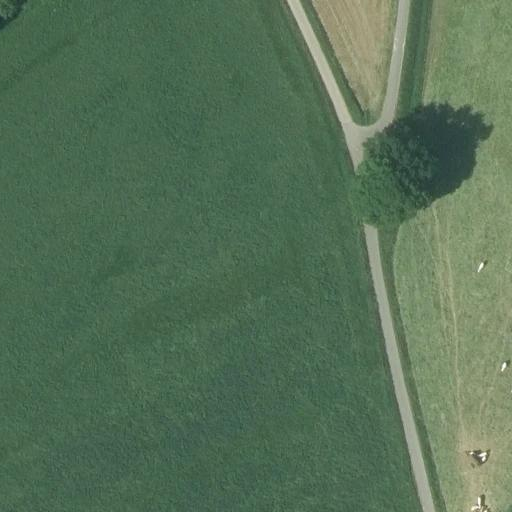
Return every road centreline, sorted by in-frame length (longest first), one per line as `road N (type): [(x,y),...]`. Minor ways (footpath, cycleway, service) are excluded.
road 1 (track): [(373,174),(368,225),(425,511)]
road 2 (track): [(373,174),(287,0)]
road 3 (track): [(400,0),(373,174)]
